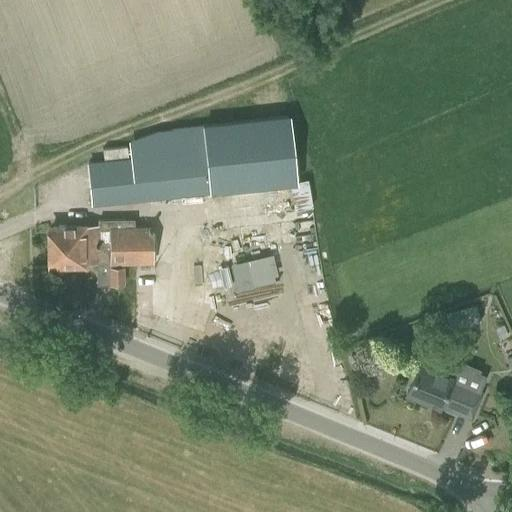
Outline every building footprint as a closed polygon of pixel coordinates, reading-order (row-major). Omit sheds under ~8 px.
[(97,162),(88,163),(93,203),(295,181),(287,116),(214,124),(211,124),(203,125),(185,127),(152,133),(136,138),(138,153),(133,153),(133,158),(97,162)] [(83,261),(95,261),(97,227),(96,227),(96,225),(55,226),(55,231),(48,231),(48,261),(55,261),(55,266),(83,265),(83,261)] [(121,262),(150,262),(150,226),(97,227),(95,261),(109,261),(109,284),(122,283),(121,262)] [(197,250),(221,251),(221,243),(197,242),(197,250)] [(238,289),(280,278),(273,251),(231,262),(238,289)] [(449,330),(480,322),(475,305),(444,313),(449,330)] [(502,324),(494,328),(499,339),(508,335),(502,324)] [(416,366),(412,374),(405,393),(438,407),(439,405),(470,418),(481,393),(449,380),(450,377),(416,366)]
